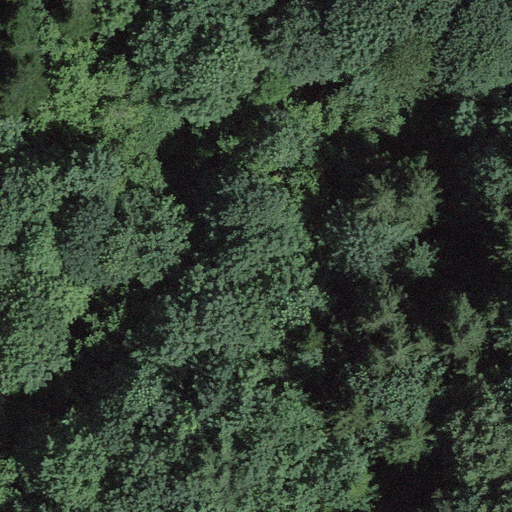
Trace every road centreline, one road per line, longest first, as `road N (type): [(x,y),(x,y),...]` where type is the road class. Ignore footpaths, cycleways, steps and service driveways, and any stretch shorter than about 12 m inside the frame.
road 1 (track): [(511,84),(377,92),(0,172)]
road 2 (track): [(108,0),(377,92)]
